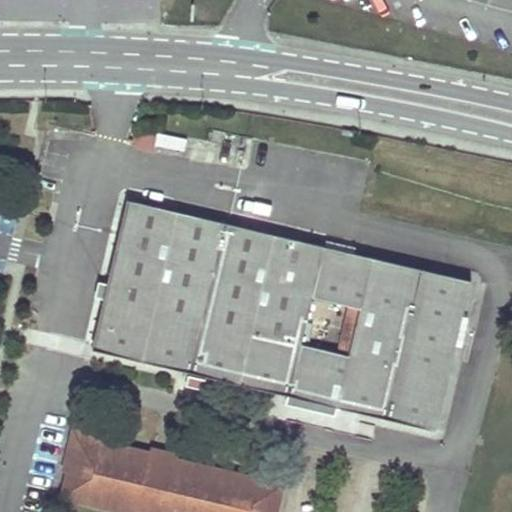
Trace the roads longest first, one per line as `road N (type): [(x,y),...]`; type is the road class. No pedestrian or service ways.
road 1 (unclassified): [(511,105),(229,53),(0,43)]
road 2 (unclassified): [(0,74),(222,82),(511,135)]
